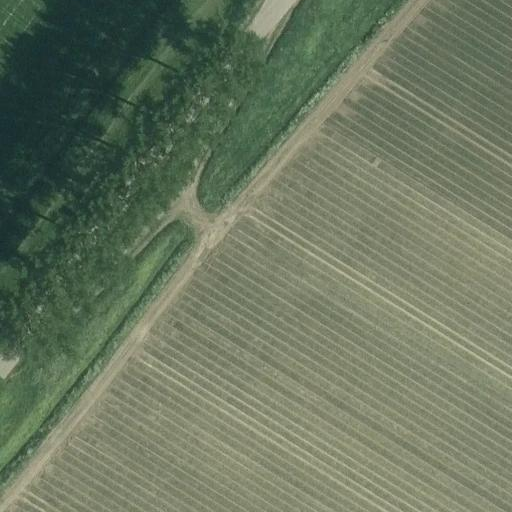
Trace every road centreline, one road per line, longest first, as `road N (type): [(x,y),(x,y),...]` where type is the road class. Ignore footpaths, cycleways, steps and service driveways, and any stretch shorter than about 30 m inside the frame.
road 1 (unclassified): [(0,372),(278,6)]
road 2 (track): [(16,355),(174,205),(214,229)]
road 3 (track): [(174,205),(231,114),(278,6)]
